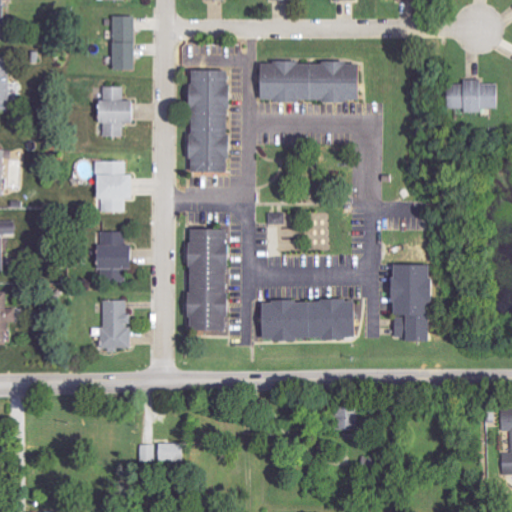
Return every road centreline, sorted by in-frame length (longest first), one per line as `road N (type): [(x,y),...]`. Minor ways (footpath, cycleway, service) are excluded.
road 1 (tertiary): [(0,383),(511,378)]
road 2 (residential): [(163,379),(167,0)]
road 3 (residential): [(167,30),(487,29)]
